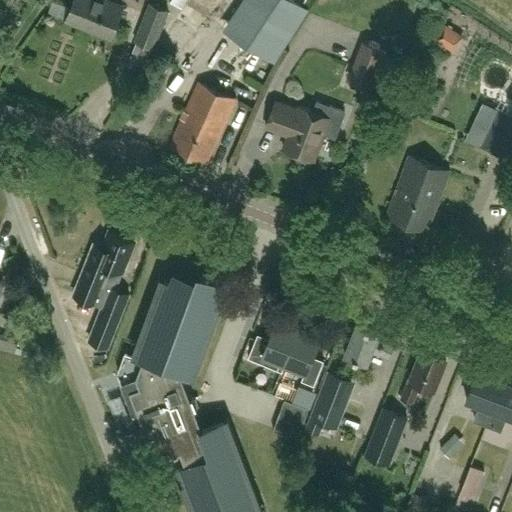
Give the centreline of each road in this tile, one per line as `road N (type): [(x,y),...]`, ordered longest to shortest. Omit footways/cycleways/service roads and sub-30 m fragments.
road 1 (tertiary): [(511,313),(0,119)]
road 2 (unclassified): [(0,119),(0,168),(132,511)]
